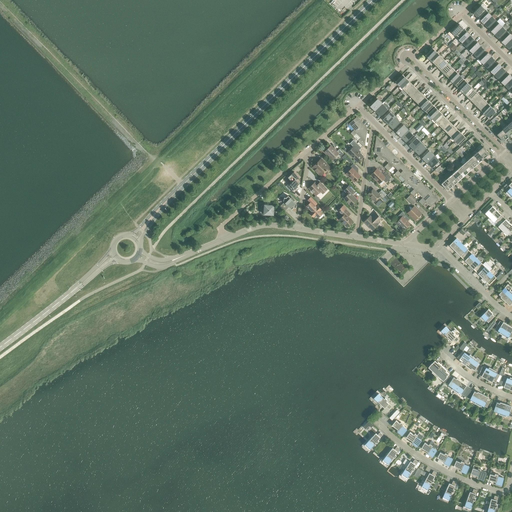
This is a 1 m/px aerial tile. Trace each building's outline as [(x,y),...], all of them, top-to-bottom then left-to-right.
[(477,16),(479,18),(486,11),(481,5),(473,13),(476,17),(477,16)] [(480,20),(483,24),(491,16),(486,11),(479,18),(481,20),(480,20)] [(488,27),(490,28),(497,21),(491,16),(483,24),(487,27),(488,27)] [(491,31),(494,34),(502,27),(497,21),(490,28),(491,30),(491,31)] [(455,36),(457,38),(464,30),(462,29),(463,28),(459,24),(451,32),(450,31),(448,34),(453,38),(455,36)] [(498,37),(500,39),(507,32),(502,27),(494,34),(498,38),(498,37)] [(457,38),(462,43),(470,35),(466,31),(465,32),(464,30),(457,38)] [(501,41),(505,45),(511,37),(511,36),(507,32),(500,39),(502,41),(501,41)] [(462,43),(467,48),(474,41),(473,39),(470,35),(462,43)] [(467,48),(472,53),(480,46),(477,42),(476,43),(474,41),(467,48)] [(472,53),(478,59),(485,52),(483,50),(484,49),(480,46),(472,53)] [(426,55),(429,59),(436,52),(432,48),(430,50),(426,55)] [(429,59),(433,63),(440,56),(436,52),(429,59)] [(478,59),(483,64),(491,56),(487,53),(485,52),(478,59)] [(433,63),(437,67),(444,60),(440,56),(433,63)] [(483,64),(488,69),(496,62),(494,61),(495,60),(491,56),(483,64)] [(437,67),(441,70),(448,64),(444,60),(437,67)] [(488,69),(494,75),(502,67),(498,63),(497,64),(496,62),(488,69)] [(441,70),(445,74),(452,67),(448,64),(441,70)] [(445,74),(449,78),(455,71),(452,67),(445,74)] [(494,75),(499,80),(506,73),(504,71),(505,70),(502,67),(494,75)] [(449,78),(452,82),(459,75),(455,71),(449,78)] [(499,80),(504,85),(511,77),(509,74),(508,75),(506,73),(499,80)] [(395,82),(399,86),(406,79),(402,75),(395,82)] [(459,75),(452,82),(456,86),(463,79),(459,75)] [(399,86),(403,89),(410,82),(406,79),(399,86)] [(458,88),(462,92),(469,85),(465,81),(458,88)] [(403,89),(407,93),(414,86),(410,82),(403,89)] [(462,92),(466,95),(473,89),(469,85),(462,92)] [(407,93),(411,97),(418,90),(414,86),(407,93)] [(466,95),(470,99),(477,92),(473,89),(466,95)] [(411,97),(415,101),(422,94),(418,90),(411,97)] [(470,99),(474,103),(480,96),(477,92),(470,99)] [(415,101),(419,105),(425,98),(422,94),(415,101)] [(474,103),(477,107),(484,100),(480,96),(474,103)] [(372,109),(375,111),(382,104),(381,103),(382,102),(379,100),(376,98),(370,104),(371,105),(371,106),(373,108),(372,109)] [(419,105),(422,108),(429,102),(425,98),(419,105)] [(477,107),(481,111),(488,104),(484,100),(477,107)] [(429,102),(422,108),(426,112),(433,105),(429,102)] [(382,104),(375,111),(377,113),(379,115),(380,114),(382,116),(388,110),(386,107),(384,104),(383,104),(382,104)] [(481,111),(485,115),(492,108),(488,104),(481,111)] [(428,114),(432,118),(439,111),(435,107),(428,114)] [(492,108),(485,115),(489,118),(496,112),(492,108)] [(385,122),(387,124),(395,117),(394,116),(395,115),(392,113),(389,110),(383,117),(384,118),(383,119),(386,121),(385,122)] [(432,118),(436,122),(443,115),(439,111),(432,118)] [(436,122),(440,126),(447,119),(443,115),(436,122)] [(350,133),(353,136),(364,125),(356,117),(348,124),(354,130),(350,133)] [(395,117),(387,124),(390,126),(392,128),(393,127),(395,129),(401,123),(398,120),(396,117),(395,117)] [(440,126),(443,130),(450,123),(447,119),(440,126)] [(398,135),(400,137),(408,129),(407,129),(408,128),(404,126),(402,123),(396,130),(397,131),(396,132),(399,134),(398,135)] [(443,130),(447,133),(454,126),(450,123),(443,130)] [(364,125),(353,136),(364,147),(367,128),(364,125)] [(511,130),(507,125),(502,130),(508,137),(511,133),(511,130)] [(447,133),(451,137),(458,130),(454,126),(447,133)] [(408,129),(400,137),(403,139),(405,141),(406,140),(408,142),(414,136),(411,133),(409,130),(408,129)] [(451,137),(455,141),(462,134),(458,130),(451,137)] [(508,137),(502,130),(497,134),(503,141),(508,137)] [(462,134),(455,141),(459,145),(466,138),(462,134)] [(374,152),(378,156),(387,147),(376,136),(374,152)] [(411,148),(413,150),(421,142),(420,142),(421,141),(417,139),(415,136),(408,143),(410,144),(409,145),(412,147),(411,148)] [(348,152),(357,162),(363,156),(360,153),(361,152),(359,150),(361,148),(353,140),(350,143),(353,147),(352,148),(351,148),(350,149),(349,150),(349,151),(348,152)] [(421,142),(413,150),(416,152),(418,154),(419,153),(421,155),(427,148),(424,146),(422,143),(421,142)] [(338,154),(340,156),(343,154),(339,149),(336,152),(330,146),(325,152),(330,156),(329,157),(332,160),(338,154)] [(483,146),(478,151),(484,158),(489,154),(483,146)] [(383,156),(389,162),(395,156),(387,147),(378,156),(375,158),(378,161),(383,156)] [(424,161),(426,163),(434,155),(433,155),(434,154),(430,152),(428,149),(421,156),(423,157),(422,158),(424,160),(424,161)] [(478,151),(472,156),(479,163),(484,158),(478,151)] [(434,155),(426,163),(429,165),(431,167),(432,166),(434,168),(440,161),(437,159),(435,156),(434,156),(434,155)] [(394,167),(398,170),(398,171),(404,164),(395,156),(389,162),(384,167),(388,171),(392,167),(394,167)] [(472,156),(467,160),(473,167),(479,163),(472,156)] [(325,174),(327,174),(331,169),(331,168),(321,158),(312,168),(320,176),(324,172),(325,174)] [(467,160),(462,165),(468,172),(473,167),(467,160)] [(356,170),(358,168),(353,164),(350,166),(352,168),(346,174),(354,182),(360,176),(357,173),(357,171),(356,170)] [(400,176),(405,180),(413,173),(404,164),(398,171),(398,170),(394,174),(398,178),(400,176)] [(462,165),(457,170),(463,177),(468,172),(462,165)] [(383,180),(386,183),(391,177),(386,172),(383,175),(377,169),(375,171),(374,170),(373,170),(372,172),(372,173),(370,175),(379,184),(383,180)] [(457,170),(452,174),(458,181),(463,177),(457,170)] [(290,184),(289,183),(286,186),(292,192),(294,190),(298,186),(296,185),(297,184),(298,185),(299,183),(296,180),(299,177),(294,172),(288,177),(287,178),(287,180),(288,181),(290,181),(291,181),(292,182),(290,184)] [(408,183),(414,189),(421,182),(413,173),(405,180),(403,182),(406,185),(408,183)] [(452,174),(446,179),(453,186),(458,181),(452,174)] [(453,186),(446,179),(441,183),(447,190),(453,186)] [(319,185),(318,185),(315,182),(309,188),(311,190),(310,191),(312,193),(313,193),(316,195),(318,193),(319,193),(320,193),(321,192),(323,193),(327,190),(321,183),(319,185)] [(417,192),(422,198),(430,190),(421,182),(414,189),(410,193),(413,196),(417,192)] [(346,194),(346,195),(346,196),(344,198),(351,206),(357,200),(354,197),(354,196),(352,194),(354,192),(348,186),(344,190),(347,193),(346,194)] [(382,199),(385,196),(380,191),(378,194),(373,189),(368,194),(375,201),(377,199),(379,200),(381,198),(382,199)] [(422,198),(418,201),(422,205),(426,202),(430,206),(439,199),(430,190),(422,198)] [(294,207),(296,208),(296,204),(293,201),(294,200),(291,197),(290,198),(288,196),(286,198),(284,197),(283,201),(284,202),(280,206),(285,211),(289,207),(292,209),(294,207)] [(407,199),(412,205),(415,202),(409,196),(407,199)] [(318,218),(322,213),(320,211),(321,209),(318,206),(316,207),(315,205),(317,203),(310,197),(307,199),(310,202),(306,206),(312,212),(310,214),(313,217),(315,215),(318,218)] [(260,214),(273,215),(273,212),(277,209),(274,206),(274,205),(273,205),(271,202),(267,205),(266,204),(265,205),(265,206),(263,206),(261,207),(260,214)] [(485,213),(489,217),(496,210),(492,206),(491,207),(489,205),(484,210),(482,212),(485,214),(485,213)] [(344,224),(347,227),(352,221),(348,216),(350,214),(345,210),(346,209),(343,206),(338,210),(343,215),(339,219),(342,222),(341,222),(344,225),(344,224)] [(408,213),(415,220),(421,214),(414,207),(408,213)] [(497,223),(502,218),(500,216),(501,215),(496,210),(489,217),(494,222),(495,221),(497,223)] [(399,225),(404,229),(410,224),(405,219),(407,217),(402,212),(397,217),(398,218),(395,222),(398,226),(399,225)] [(370,216),(364,222),(372,230),(378,224),(377,223),(381,219),(376,213),(373,216),(373,217),(372,218),(370,216)] [(498,226),(503,231),(510,223),(505,219),(504,220),(502,218),(497,223),(499,225),(498,226)] [(510,236),(511,234),(511,225),(510,223),(503,231),(507,235),(508,234),(510,236)] [(449,245),(456,252),(463,245),(456,238),(449,245)] [(456,252),(462,258),(469,251),(463,245),(456,252)] [(462,258),(469,265),(476,258),(469,251),(462,258)] [(469,265),(475,271),(483,264),(476,258),(469,265)] [(475,271),(482,278),(489,271),(483,264),(475,271)] [(489,271),(482,278),(489,285),(496,278),(489,271)] [(501,298),(505,301),(511,292),(510,290),(511,288),(507,284),(498,294),(502,297),(501,298)] [(494,316),(491,313),(492,312),(488,309),(487,310),(484,313),(480,317),(483,320),(484,319),(488,323),(494,316)] [(499,333),(502,335),(508,325),(504,322),(504,323),(500,321),(495,328),(495,329),(495,328),(498,330),(500,331),(499,333)] [(511,327),(508,325),(502,335),(505,337),(506,335),(508,337),(508,336),(511,338),(511,336),(511,328),(511,327)] [(441,331),(442,331),(450,340),(452,338),(456,342),(458,339),(453,334),(454,333),(452,331),(451,332),(446,327),(441,331)] [(462,363),(466,366),(473,356),(470,354),(468,356),(467,354),(466,354),(464,353),(464,352),(459,359),(463,362),(462,363)] [(473,356),(466,366),(469,369),(470,368),(474,371),(479,363),(475,360),(476,359),(473,356)] [(431,372),(434,375),(442,366),(439,363),(438,364),(434,360),(429,367),(431,369),(433,371),(431,372)] [(442,366),(434,375),(437,377),(438,376),(440,377),(443,380),(445,378),(448,374),(449,374),(445,370),(446,369),(442,366)] [(482,377),(486,379),(492,369),(489,367),(488,369),(486,367),(486,368),(483,366),(479,374),(483,376),(482,377)] [(492,369),(486,379),(491,381),(491,380),(495,383),(496,382),(497,379),(499,375),(497,374),(497,373),(495,372),(495,371),(492,369)] [(452,389),(455,391),(462,381),(458,379),(457,380),(453,377),(448,384),(453,388),(452,389)] [(505,388),(509,389),(511,381),(511,377),(510,377),(509,379),(507,378),(504,377),(501,385),(505,387),(505,388)] [(462,381),(455,391),(458,393),(459,392),(464,395),(469,388),(465,385),(465,384),(462,381)] [(474,403),(478,405),(483,394),(479,392),(478,393),(474,391),(470,399),(473,400),(475,401),(474,403)] [(384,399),(379,394),(374,398),(383,407),(385,406),(389,409),(391,406),(386,401),(387,400),(385,398),(384,399)] [(483,394),(478,405),(481,406),(482,405),(484,406),(487,407),(486,407),(487,407),(491,400),(486,397),(487,396),(483,394)] [(498,414),(502,415),(506,404),(501,402),(501,404),(496,402),(494,401),(490,409),(494,410),(499,412),(498,414)] [(506,404),(502,415),(505,416),(506,415),(508,415),(511,416),(511,417),(511,414),(511,407),(510,407),(510,405),(506,404)] [(388,418),(391,421),(399,413),(396,410),(388,418)] [(397,431),(401,435),(406,429),(402,425),(403,424),(400,422),(399,423),(396,420),(392,425),(398,430),(397,431)] [(375,434),(367,442),(364,445),(369,450),(376,443),(377,443),(379,441),(378,440),(383,435),(380,432),(377,436),(375,434)] [(411,443),(416,446),(423,436),(419,433),(417,435),(414,433),(414,435),(410,432),(406,437),(412,441),(411,443)] [(427,453),(432,456),(438,447),(434,444),(433,444),(432,445),(429,444),(429,445),(424,442),(421,448),(428,452),(427,453)] [(392,449),(384,459),(382,461),(387,465),(393,457),(394,458),(396,455),(395,454),(400,449),(397,447),(394,450),(392,449)] [(443,463),(448,465),(452,458),(447,456),(448,454),(445,453),(444,454),(440,452),(437,458),(444,461),(443,463)] [(410,462),(404,471),(401,475),(406,478),(412,470),(413,471),(415,468),(414,468),(418,461),(414,459),(412,463),(410,462)] [(460,471),(465,473),(468,466),(463,464),(464,462),(461,461),(460,462),(456,460),(453,466),(461,469),(460,471)] [(477,478),(483,480),(485,472),(480,470),(481,469),(478,468),(477,469),(473,468),(470,474),(478,476),(477,478)] [(427,477),(424,483),(421,487),(427,490),(431,482),(433,483),(434,480),(433,479),(436,473),(433,471),(431,475),(429,474),(427,477)] [(495,483),(501,485),(503,477),(498,476),(498,474),(495,474),(494,475),(490,474),(488,480),(495,482),(495,483)] [(449,484),(443,496),(442,498),(448,501),(452,492),(453,492),(455,489),(453,489),(456,482),(453,481),(451,485),(449,484)] [(469,493),(465,505),(464,507),(470,509),(473,500),(475,501),(476,498),(474,497),(477,490),(473,489),(472,494),(469,493)] [(491,500),(487,511),(493,511),(495,509),(498,510),(500,505),(496,504),(498,497),(494,496),(493,500),(491,500)]
